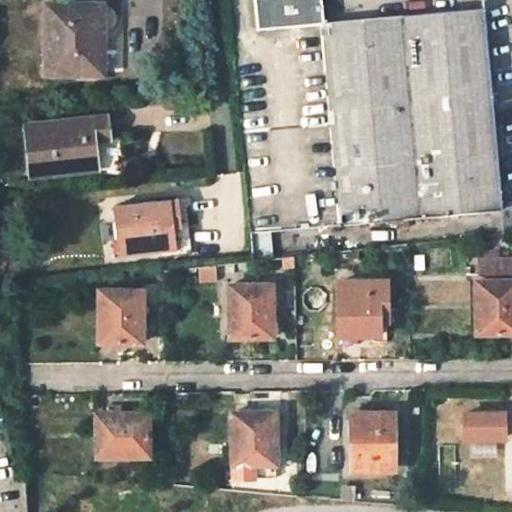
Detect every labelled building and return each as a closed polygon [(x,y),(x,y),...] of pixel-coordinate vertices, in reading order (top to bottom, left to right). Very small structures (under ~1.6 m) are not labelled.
[(500,208),(482,9),(315,23),(312,0),(227,0),(230,31),(250,232),(500,208)] [(100,32),(104,32),(107,31),(111,29),(113,25),(115,21),(115,17),(114,11),(110,5),(107,2),(102,2),(45,3),(46,72),(73,72),(97,71),(95,26),(100,26),(100,32)] [(104,81),(104,32),(100,32),(100,26),(95,26),(97,71),(73,72),(73,81),(104,81)] [(105,114),(24,124),(30,174),(96,167),(93,139),(109,137),(105,114)] [(184,195),(176,196),(178,216),(186,215),(184,195)] [(190,245),(186,215),(178,216),(176,196),(113,203),(119,253),(190,245)] [(260,257),(271,255),(266,233),(255,235),(260,257)] [(479,272),(511,272),(511,259),(479,259),(479,272)] [(511,325),(511,297),(511,280),(478,281),(475,281),(476,332),(511,331),(511,325)] [(385,281),(339,281),(339,334),(378,333),(378,319),(386,319),(385,281)] [(229,337),(264,336),(265,303),(272,302),(272,283),(230,283),(229,337)] [(134,308),(142,308),(143,289),(98,289),(98,341),(133,341),(134,308)] [(141,341),(142,308),(134,308),(133,341),(141,341)] [(265,429),(272,429),(272,411),(231,411),(232,478),(273,478),(273,464),(265,463),(265,429)] [(452,411),(452,444),(501,444),(501,411),(452,411)] [(114,419),(114,412),(96,412),(96,455),(148,454),(148,418),(114,419)] [(352,470),(387,469),(387,431),(394,431),(394,412),(350,413),(352,470)] [(387,431),(387,469),(395,469),(394,431),(387,431)]
